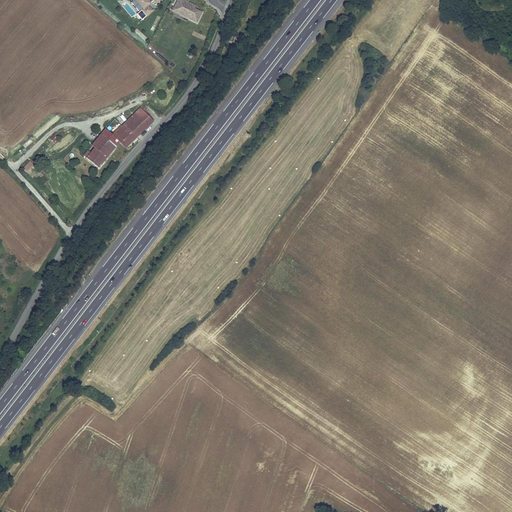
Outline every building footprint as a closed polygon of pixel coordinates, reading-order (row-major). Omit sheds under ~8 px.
[(139,0),(146,8),(144,10),(147,13),(146,14),(146,15),(143,17),(145,19),(155,10),(151,4),(155,0),(156,0),(159,3),(162,0),(139,0)] [(189,0),(188,0),(180,0),(177,6),(183,9),(181,13),(200,22),(205,11),(197,8),(188,3),(189,0)] [(126,3),(123,6),(129,13),(132,10),(126,3)] [(125,123),(138,136),(154,121),(141,107),(125,123)] [(120,114),(116,119),(122,124),(126,120),(120,114)] [(119,129),(113,134),(120,141),(126,147),(138,136),(125,123),(122,125),(126,129),(122,133),(119,129)] [(100,134),(115,147),(120,141),(113,134),(107,128),(106,127),(100,134)] [(115,147),(100,134),(92,145),(94,147),(91,151),(88,149),(83,156),(97,168),(115,147)] [(49,139),(53,143),(58,139),(54,135),(49,139)] [(10,140),(7,138),(0,145),(3,148),(10,140)] [(21,169),(26,173),(34,166),(29,161),(21,169)]
